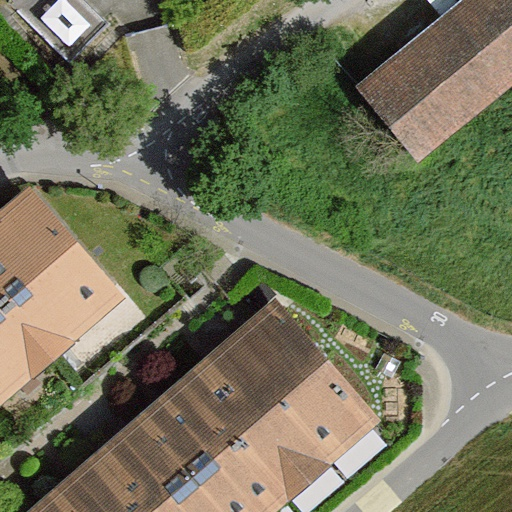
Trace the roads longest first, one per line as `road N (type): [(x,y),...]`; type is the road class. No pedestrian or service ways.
road 1 (residential): [(511,356),(406,312),(150,164)]
road 2 (residential): [(336,0),(203,105),(150,164)]
road 3 (residential): [(372,511),(441,452),(511,365)]
road 4 (residential): [(150,164),(52,150),(0,160)]
